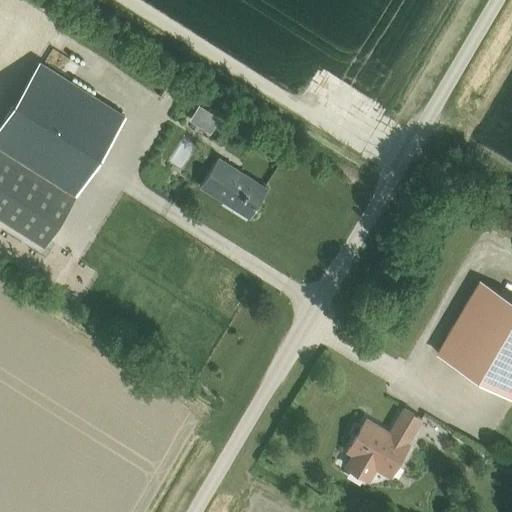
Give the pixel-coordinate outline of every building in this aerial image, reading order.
[(124,116),(39,63),(0,125),(0,150),(73,196),(124,116)] [(316,126),(329,118),(338,134),(353,126),(348,118),(349,118),(332,88),(303,105),(316,126)] [(364,124),(354,141),(368,148),(377,131),(364,124)] [(73,196),(0,150),(0,219),(43,246),(73,196)] [(249,217),(266,189),(217,159),(200,187),(249,217)] [(511,395),(511,299),(478,281),(437,353),(511,395)] [(353,455),(346,468),(368,481),(376,469),(389,476),(408,445),(406,444),(420,420),(403,409),(389,433),(366,419),(347,451),(353,455)]
